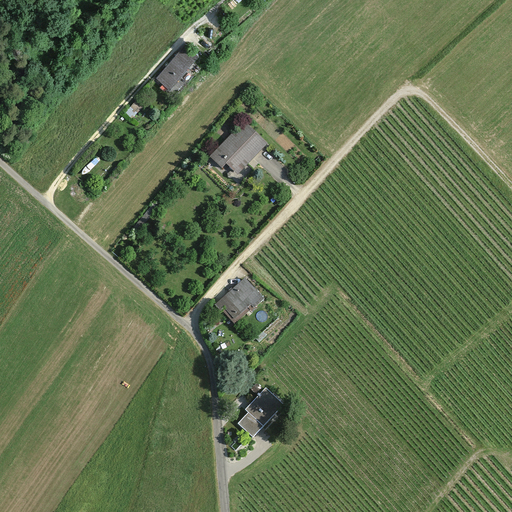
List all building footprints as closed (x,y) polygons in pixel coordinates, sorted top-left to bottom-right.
[(158,78),(172,89),(203,53),(190,41),(158,78)] [(128,111),(134,117),(142,108),(136,102),(128,111)] [(244,123),(208,162),(221,174),(227,168),(239,179),(269,147),(244,123)] [(263,299),(244,279),(217,303),(236,323),(263,299)] [(283,405),(264,390),(238,422),(257,437),(283,405)]
